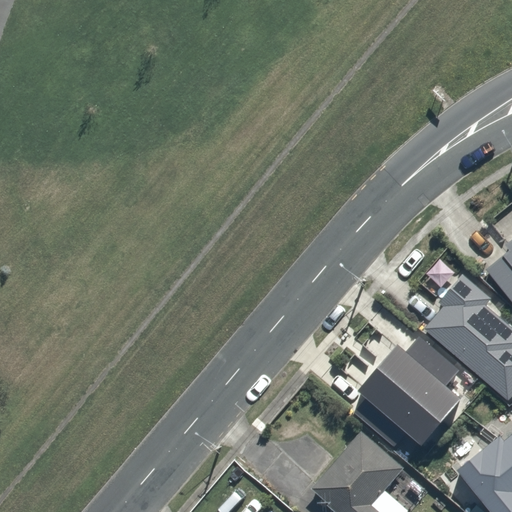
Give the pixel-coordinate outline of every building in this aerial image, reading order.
[(511,240),(511,250),(493,266),(511,289),(511,240),(511,241),(511,240)] [(449,303),(430,326),(511,395),(511,319),(492,302),(497,296),(468,272),(445,299),(449,303)] [(373,393),(359,409),(401,445),(415,429),(428,440),(469,393),(454,381),(467,367),(426,332),(413,346),(404,339),(364,385),(373,393)] [(507,429),(464,464),(501,511),(511,511),(511,433),(511,435),(507,429)] [(284,491),(308,511),(360,511),(350,502),(379,469),(337,432),(284,491)]
